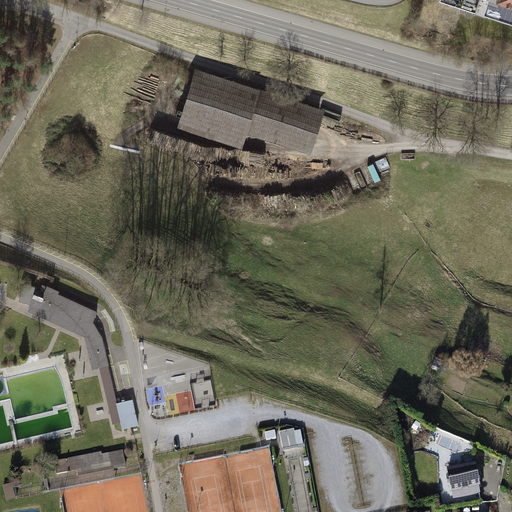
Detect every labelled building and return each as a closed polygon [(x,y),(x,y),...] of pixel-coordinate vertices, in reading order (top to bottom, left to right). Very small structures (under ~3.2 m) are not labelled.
[(511,0),(439,0),(511,23),(511,0)] [(326,108),(196,67),(177,125),(243,146),(247,132),(312,152),(326,108)] [(122,421),(124,427),(138,423),(135,410),(132,399),(117,403),(101,336),(98,331),(92,322),(97,311),(58,294),(59,291),(47,286),(43,294),(34,291),(28,310),(84,336),(92,368),(101,366),(114,422),(122,421)] [(192,382),(197,405),(217,401),(213,378),(192,382)] [(152,405),(167,403),(169,414),(196,410),(192,379),(149,386),(152,405)] [(279,433),(283,452),(304,448),(301,432),(294,433),(294,430),(279,433)] [(130,451),(48,466),(50,481),(77,477),(79,484),(120,476),(119,469),(133,467),(130,451)] [(477,468),(448,473),(452,501),(481,496),(477,468)]
